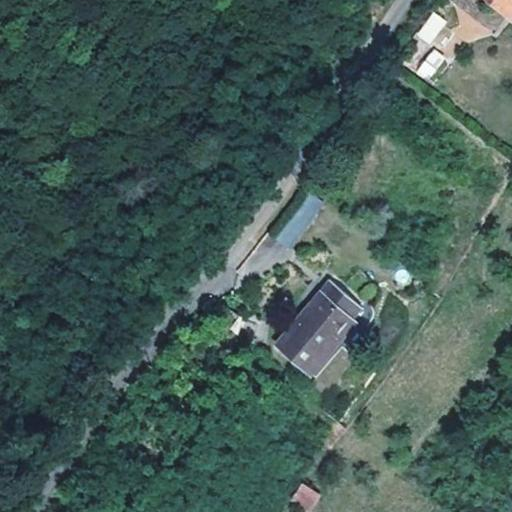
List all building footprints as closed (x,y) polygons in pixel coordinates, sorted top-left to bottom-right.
[(511,0),(498,0),(511,10),(511,0)] [(431,45),(447,20),(432,11),(416,36),(431,45)] [(429,82),(447,58),(433,48),(415,71),(429,82)] [(268,233),(291,250),(325,203),(302,186),(268,233)] [(308,377),(351,327),(348,323),(358,309),(327,283),(273,347),(308,377)] [(233,314),(210,299),(204,307),(233,327),(233,314)] [(298,484),(291,503),(313,511),(320,492),(298,484)]
